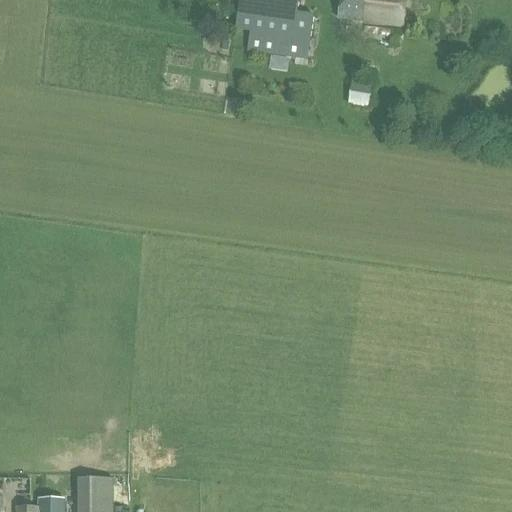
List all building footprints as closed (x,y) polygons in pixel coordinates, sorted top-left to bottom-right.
[(296,58),(308,60),(315,15),(298,13),(299,0),(239,0),(235,30),(250,32),(247,51),(296,58)] [(340,0),(337,20),(363,23),(363,25),(404,29),(407,0),(340,0)] [(307,67),(308,60),(296,58),(295,65),(307,67)] [(369,108),(372,84),(352,81),(348,105),(369,108)] [(121,511),(121,503),(110,503),(109,474),(75,475),(76,511),(121,511)] [(64,511),(65,500),(39,500),(39,508),(18,508),(17,511),(64,511)]
